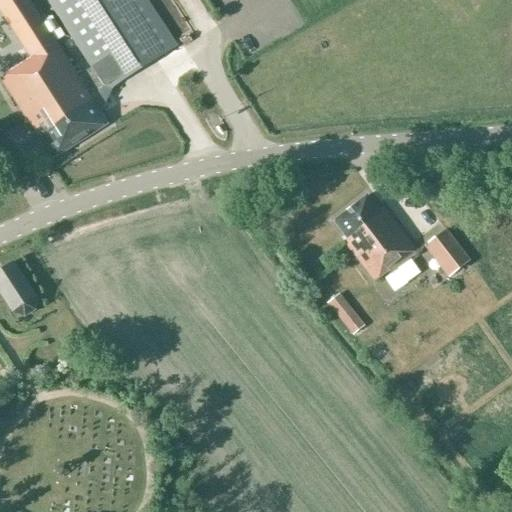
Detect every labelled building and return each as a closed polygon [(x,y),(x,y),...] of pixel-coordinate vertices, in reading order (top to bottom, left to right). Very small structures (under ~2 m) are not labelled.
[(92,99),(176,46),(146,0),(48,0),(92,69),(78,78),(28,0),(0,0),(0,9),(30,56),(14,66),(16,69),(1,79),(53,160),(109,124),(92,99)] [(381,214),(367,196),(334,222),(347,239),(344,241),(375,282),(389,271),(391,273),(410,258),(413,261),(416,259),(413,255),(416,253),(384,211),(381,214)] [(471,263),(445,230),(425,245),(451,278),(471,263)] [(35,311),(36,298),(13,263),(0,271),(0,293),(13,313),(24,318),(35,311)] [(365,327),(341,297),(330,305),(354,335),(365,327)]
